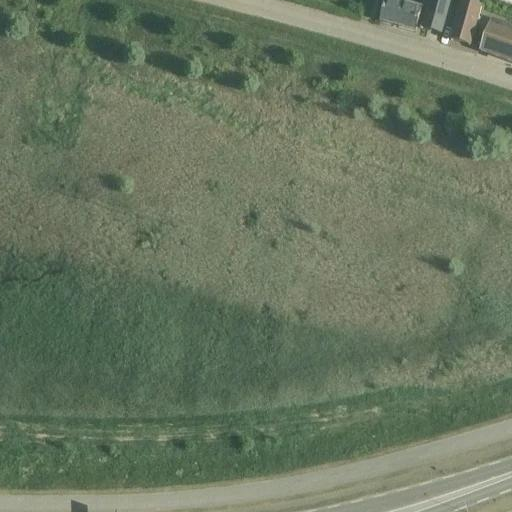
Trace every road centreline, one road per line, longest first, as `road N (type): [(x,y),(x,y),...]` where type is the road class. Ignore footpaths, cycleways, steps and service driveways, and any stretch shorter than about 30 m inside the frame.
road 1 (unclassified): [(0,504),(213,498),(358,472),(511,428)]
road 2 (unclassified): [(511,79),(219,0)]
